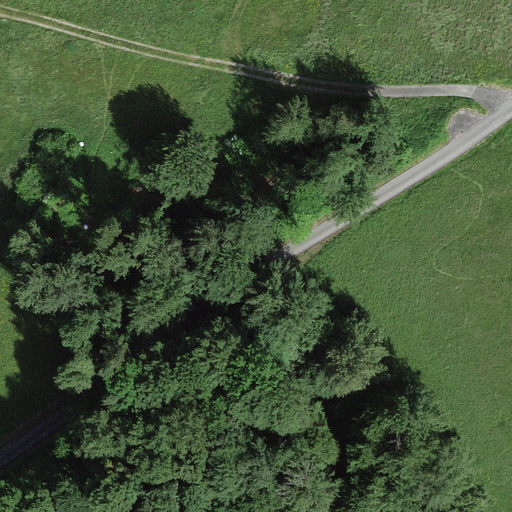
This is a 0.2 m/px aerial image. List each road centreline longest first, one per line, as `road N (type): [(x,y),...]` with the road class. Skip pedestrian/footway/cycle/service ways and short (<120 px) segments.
road 1 (unclassified): [(511,107),(237,282),(0,460)]
road 2 (track): [(0,10),(305,82),(460,88),(511,104)]
